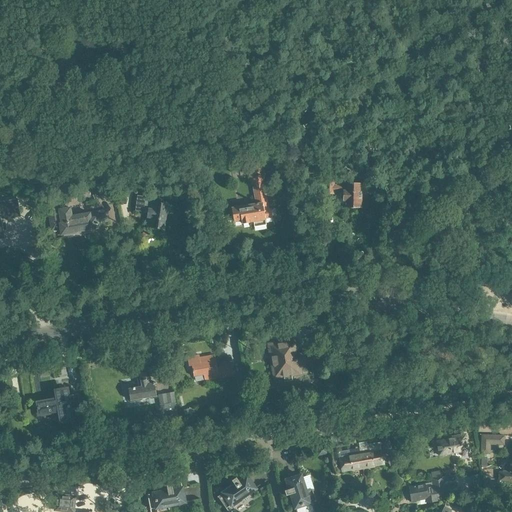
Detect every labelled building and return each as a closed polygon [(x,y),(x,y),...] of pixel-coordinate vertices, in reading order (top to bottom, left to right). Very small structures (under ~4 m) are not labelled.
[(127,19),(119,14),(110,28),(118,33),(127,19)] [(84,26),(75,43),(88,51),(104,59),(114,42),(90,29),(84,26)] [(254,227),(266,225),(265,218),(273,216),(271,209),(268,210),(263,179),(264,178),(261,159),(234,163),(235,171),(249,169),(251,181),(253,180),(256,205),(230,209),(231,215),(233,215),(234,221),(241,220),(241,223),(254,221),(254,227)] [(344,191),(344,206),(360,206),(361,185),(348,184),(348,186),(333,185),(334,178),(316,177),(315,192),(333,193),(333,191),(344,191)] [(119,192),(131,190),(129,178),(116,180),(119,192)] [(114,182),(94,185),(96,197),(116,193),(114,182)] [(147,226),(164,228),(167,205),(153,203),(152,204),(145,203),(146,197),(138,195),(136,210),(149,212),(148,216),(148,217),(147,226)] [(0,239),(4,238),(3,231),(4,231),(3,230),(2,223),(2,222),(1,222),(1,219),(6,218),(6,219),(20,217),(17,199),(0,202),(0,239)] [(57,204),(48,206),(52,229),(61,228),(62,229),(63,234),(64,234),(64,236),(77,233),(77,231),(97,228),(97,224),(98,224),(98,223),(107,221),(106,210),(72,216),(70,208),(61,209),(60,204),(57,204)] [(280,345),(280,344),(270,345),(275,377),(283,375),(285,382),(293,380),(292,374),(300,373),(299,367),(314,364),(311,351),(297,354),(294,341),(285,343),(285,345),(280,345)] [(205,380),(234,375),(232,363),(217,366),(215,355),(199,358),(199,355),(187,357),(189,366),(192,365),(194,377),(195,376),(204,374),(205,380)] [(130,400),(156,396),(154,384),(156,384),(155,383),(156,383),(154,366),(137,369),(139,380),(139,381),(141,381),(142,387),(135,388),(135,387),(133,388),(129,389),(130,400)] [(243,380),(235,381),(237,396),(246,395),(243,380)] [(161,425),(179,422),(174,392),(159,395),(161,407),(158,407),(161,425)] [(37,407),(38,414),(47,412),(47,411),(59,409),(59,412),(60,415),(61,420),(65,420),(68,420),(68,419),(72,418),(72,413),(71,409),(71,408),(80,406),(79,401),(79,400),(78,400),(77,394),(68,395),(68,394),(56,395),(57,396),(57,397),(37,400),(37,401),(38,405),(37,405),(37,407)] [(23,435),(12,437),(14,450),(26,447),(23,435)] [(453,439),(437,442),(439,456),(469,450),(466,435),(452,437),(453,439)] [(482,435),(481,453),(488,454),(488,444),(504,444),(504,436),(482,435)] [(389,438),(382,439),(384,453),(392,452),(389,438)] [(380,444),(359,448),(363,468),(384,464),(380,444)] [(327,453),(325,446),(317,448),(319,455),(327,453)] [(342,471),(363,468),(359,448),(332,453),(332,474),(335,474),(342,471)] [(511,459),(510,459),(509,472),(498,472),(498,481),(501,481),(509,481),(509,480),(511,480),(511,459)] [(314,511),(311,502),(316,501),(312,489),(306,491),(301,475),(287,480),(290,489),(285,491),(286,496),(291,494),(297,511),(314,511)] [(239,482),(236,477),(232,481),(235,485),(218,497),(228,511),(229,511),(227,508),(232,505),(234,508),(234,507),(244,501),(242,498),(256,489),(247,476),(239,482)] [(444,476),(432,478),(433,485),(446,483),(444,476)] [(434,491),(436,491),(447,489),(446,483),(433,485),(433,487),(434,491)] [(185,502),(182,488),(173,490),(172,484),(167,485),(168,491),(147,495),(148,495),(150,511),(151,511),(151,509),(157,508),(157,511),(169,511),(169,505),(185,502)] [(433,487),(417,489),(410,491),(412,500),(419,499),(427,497),(428,500),(437,500),(437,497),(436,491),(434,491),(433,487)] [(73,511),(75,497),(57,495),(55,510),(73,511)]
